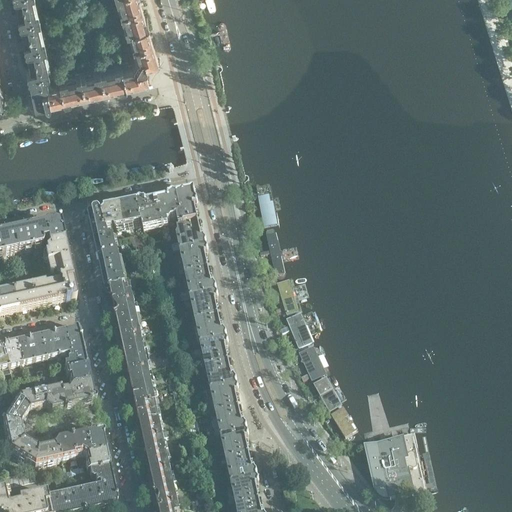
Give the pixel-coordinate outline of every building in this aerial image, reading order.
[(144,16),(142,7),(139,0),(118,0),(120,6),(118,6),(121,16),(123,15),(125,23),(123,23),(125,30),(129,29),(146,24),(146,23),(147,22),(146,17),(144,16)] [(205,0),(210,12),(210,13),(211,14),(212,15),(214,15),(215,15),(216,14),(217,13),(217,12),(217,11),(217,9),(214,0),(205,0)] [(35,11),(33,2),(15,6),(18,19),(38,15),(37,10),(35,11)] [(39,29),(37,20),(39,20),(38,15),(18,19),(21,33),(39,29)] [(217,22),(228,65),(228,66),(229,67),(229,68),(230,68),(230,69),(231,69),(232,69),(233,69),(234,69),(235,69),(235,68),(236,68),(236,67),(237,67),(237,66),(237,65),(237,64),(225,20),(225,19),(224,19),(223,18),(222,17),(221,16),(220,16),(219,15),(219,16),(218,18),(217,19),(217,20),(217,21),(217,22)] [(151,39),(150,34),(146,24),(129,29),(132,39),(130,40),(132,45),(134,44),(151,39)] [(41,38),(39,29),(21,33),(24,46),(44,42),(43,37),(41,38)] [(157,62),(158,59),(156,57),(151,39),(134,44),(137,55),(135,55),(131,62),(132,64),(121,66),(125,83),(143,79),(146,80),(148,77),(146,74),(144,67),(146,64),(157,62)] [(45,56),(43,47),(45,47),(44,42),(24,46),(27,60),(45,56)] [(48,69),(45,56),(27,60),(29,69),(26,69),(26,70),(26,71),(25,71),(25,72),(26,73),(27,74),(48,69)] [(125,83),(121,66),(121,65),(114,66),(114,68),(105,70),(105,68),(100,69),(104,88),(118,85),(119,86),(124,85),(125,83)] [(62,97),(58,80),(47,82),(46,75),(48,72),(48,69),(27,74),(27,75),(27,76),(26,76),(26,77),(27,77),(27,78),(28,78),(33,100),(33,101),(34,102),(34,103),(35,103),(36,103),(37,103),(38,103),(45,101),(45,102),(46,102),(47,102),(48,102),(48,101),(49,101),(49,100),(62,97)] [(104,88),(100,69),(95,70),(95,72),(86,74),(86,72),(72,75),(72,77),(65,78),(65,77),(58,78),(58,80),(62,97),(63,97),(63,98),(68,97),(70,95),(104,88)] [(271,186),(257,188),(265,228),(279,225),(271,186)] [(198,225),(195,211),(198,210),(194,194),(177,198),(181,216),(180,216),(177,220),(180,222),(181,229),(198,225)] [(181,216),(177,198),(169,199),(169,202),(158,205),(163,228),(168,227),(168,224),(172,223),(172,221),(177,220),(180,216),(181,216)] [(163,228),(158,205),(146,207),(146,205),(138,206),(142,228),(143,232),(163,228)] [(142,228),(138,206),(120,210),(125,232),(142,228)] [(125,232),(120,210),(102,214),(106,232),(108,233),(115,232),(117,234),(125,232)] [(106,232),(102,214),(91,217),(90,217),(89,218),(89,219),(95,244),(111,240),(116,243),(114,237),(108,233),(106,232)] [(64,245),(60,226),(59,226),(57,225),(57,224),(40,228),(42,238),(46,237),(48,246),(49,248),(64,245)] [(202,239),(200,232),(198,225),(181,229),(180,229),(180,232),(179,235),(181,244),(179,245),(180,253),(206,248),(204,239),(202,239)] [(48,246),(46,237),(42,238),(40,228),(26,231),(31,253),(42,251),(44,249),(43,247),(48,246)] [(31,253),(26,231),(12,234),(17,256),(31,253)] [(277,233),(267,235),(276,277),(286,275),(277,233)] [(17,256),(12,234),(0,236),(0,247),(3,259),(17,256)] [(119,256),(116,243),(111,240),(95,244),(98,261),(119,256)] [(68,263),(64,245),(49,248),(49,251),(46,254),(47,259),(45,259),(46,268),(48,267),(68,263)] [(209,271),(205,257),(208,256),(206,248),(180,253),(182,262),(185,262),(188,276),(209,271)] [(122,273),(119,256),(98,261),(102,277),(122,273)] [(72,279),(70,269),(68,263),(48,267),(50,275),(51,275),(52,279),(54,278),(55,281),(58,282),(72,279)] [(31,281),(29,275),(41,272),(40,269),(34,270),(26,272),(28,279),(26,279),(26,281),(28,281),(31,281)] [(212,286),(210,279),(209,271),(188,276),(191,290),(189,291),(191,300),(216,294),(214,285),(212,286)] [(126,290),(122,273),(102,277),(106,294),(126,290)] [(76,299),(72,279),(58,282),(59,285),(60,284),(64,304),(75,301),(76,301),(76,300),(76,299)] [(290,282),(278,285),(288,318),(300,314),(290,282)] [(60,284),(59,285),(44,288),(49,307),(64,304),(60,284)] [(49,307),(44,288),(30,291),(32,301),(29,302),(32,311),(49,307)] [(132,301),(131,296),(128,297),(126,290),(106,294),(106,296),(108,301),(107,301),(108,302),(112,301),(114,308),(115,310),(135,305),(134,301),(132,301)] [(32,311),(29,302),(32,301),(30,291),(13,295),(18,314),(32,311)] [(219,318),(216,303),(218,303),(216,294),(191,300),(193,308),(195,308),(198,322),(219,318)] [(18,314),(13,295),(0,297),(0,308),(2,308),(4,317),(18,314)] [(137,322),(134,310),(136,310),(135,305),(115,310),(116,312),(117,314),(116,315),(116,316),(116,317),(118,327),(137,322)] [(302,316),(287,322),(300,351),(314,345),(302,316)] [(222,332),(220,325),(219,318),(198,322),(201,336),(199,337),(201,346),(226,340),(225,331),(222,332)] [(140,335),(137,322),(118,327),(122,343),(142,339),(141,334),(140,335)] [(83,352),(79,332),(78,332),(78,331),(66,334),(70,356),(68,356),(69,360),(75,359),(74,354),(83,352)] [(70,356),(66,334),(53,337),(58,358),(68,356),(70,356)] [(58,358),(53,337),(40,340),(45,361),(58,358)] [(145,356),(142,344),(143,344),(142,339),(122,343),(126,360),(145,356)] [(45,361),(40,340),(28,343),(32,364),(45,361)] [(229,364),(226,349),(228,349),(226,340),(201,346),(203,355),(205,354),(208,368),(229,364)] [(32,364),(28,343),(16,345),(21,367),(32,364)] [(21,367),(16,345),(3,348),(8,370),(21,367)] [(313,384),(328,377),(315,348),(300,355),(313,384)] [(87,369),(83,352),(74,354),(75,359),(69,360),(67,361),(68,366),(64,366),(66,373),(87,369)] [(147,368),(145,356),(126,360),(129,377),(150,372),(149,368),(147,368)] [(232,378),(231,371),(229,364),(208,368),(212,383),(209,383),(211,392),(237,386),(235,378),(232,378)] [(90,385),(87,369),(66,373),(65,374),(67,383),(69,383),(71,388),(72,389),(75,388),(90,385)] [(152,390),(149,377),(151,377),(150,372),(129,377),(133,394),(152,390)] [(328,379),(314,387),(330,415),(344,407),(328,379)] [(94,400),(90,385),(75,388),(76,395),(78,395),(80,408),(95,405),(95,404),(96,404),(96,403),(97,403),(97,402),(96,401),(95,400),(94,400)] [(239,410),(236,396),(239,395),(237,386),(211,392),(213,401),(215,400),(219,415),(239,410)] [(80,408),(78,395),(76,395),(75,388),(72,389),(71,388),(69,388),(68,390),(60,391),(65,411),(80,408)] [(65,411),(60,391),(59,389),(45,393),(47,401),(45,411),(46,411),(46,410),(51,414),(65,411)] [(156,406),(152,390),(133,394),(137,411),(156,406)] [(45,411),(47,401),(45,393),(36,395),(34,398),(31,396),(17,399),(30,414),(30,413),(34,412),(35,413),(40,412),(40,411),(45,410),(45,411)] [(30,414),(17,399),(11,410),(12,413),(8,414),(2,424),(21,427),(23,423),(24,423),(27,418),(26,418),(29,414),(30,414)] [(160,423),(156,406),(137,411),(140,427),(160,423)] [(242,424),(241,417),(239,410),(219,415),(222,429),(219,429),(221,438),(247,433),(245,424),(242,424)] [(342,411),(330,419),(345,442),(357,434),(342,411)] [(163,440),(160,423),(140,427),(144,444),(163,440)] [(24,443),(23,438),(22,432),(21,432),(20,428),(21,428),(21,427),(2,424),(5,437),(8,439),(6,442),(9,455),(25,443),(24,443),(24,442),(24,443)] [(249,456),(246,442),(249,441),(247,433),(221,438),(223,447),(226,446),(229,461),(249,456)] [(106,454),(102,438),(103,438),(103,437),(104,437),(104,436),(104,435),(103,434),(102,434),(101,434),(87,437),(90,450),(88,450),(90,457),(106,454)] [(90,450),(87,437),(72,440),(76,460),(83,459),(86,460),(88,458),(90,457),(88,450),(90,450)] [(420,481),(418,470),(417,470),(415,460),(416,460),(415,460),(413,450),(411,440),(411,439),(378,447),(366,450),(367,456),(375,492),(376,492),(376,493),(376,494),(377,495),(378,496),(379,498),(380,498),(381,499),(382,500),(383,500),(384,501),(386,501),(388,501),(390,501),(423,494),(423,493),(420,482),(420,481)] [(77,462),(76,460),(72,440),(58,443),(54,448),(65,465),(77,462)] [(167,457),(163,440),(144,444),(148,461),(167,457)] [(34,472),(38,451),(37,451),(37,452),(33,449),(33,448),(29,445),(28,446),(24,444),(25,443),(9,455),(19,462),(17,465),(22,468),(23,465),(34,472)] [(65,465),(54,448),(53,448),(53,449),(49,450),(48,449),(43,450),(43,451),(38,452),(38,451),(34,472),(47,469),(49,465),(52,468),(65,465)] [(109,468),(106,454),(90,457),(88,458),(86,460),(87,465),(84,466),(86,473),(89,472),(109,468)] [(253,471),(251,463),(249,456),(229,461),(232,475),(229,476),(231,484),(257,479),(255,470),(253,471)] [(171,473),(167,457),(148,461),(152,478),(171,473)] [(113,485),(109,468),(89,472),(90,480),(92,481),(94,481),(95,485),(96,486),(99,485),(100,489),(105,488),(104,486),(113,485)] [(34,482),(32,472),(23,474),(25,484),(34,482)] [(174,490),(171,473),(152,478),(155,494),(174,490)] [(77,485),(75,475),(67,477),(69,487),(77,485)] [(69,487),(67,477),(59,479),(61,488),(69,487)] [(260,502),(256,488),(259,487),(257,479),(231,484),(233,493),(236,493),(239,507),(260,502)] [(117,506),(113,485),(104,486),(105,488),(100,489),(96,490),(101,511),(117,507),(117,506)] [(95,511),(101,511),(96,490),(80,494),(83,511),(95,511)] [(178,507),(174,490),(155,494),(157,504),(158,505),(159,506),(160,506),(160,508),(159,508),(159,511),(178,507)] [(49,511),(47,501),(47,500),(7,509),(4,494),(0,494),(0,511),(49,511)] [(83,511),(80,494),(63,497),(66,511),(83,511)] [(66,511),(63,497),(47,501),(49,511),(66,511)] [(261,511),(261,510),(260,502),(239,507),(240,511),(261,511)]
